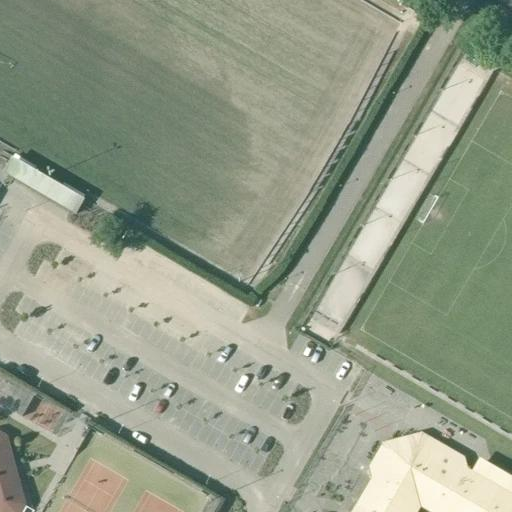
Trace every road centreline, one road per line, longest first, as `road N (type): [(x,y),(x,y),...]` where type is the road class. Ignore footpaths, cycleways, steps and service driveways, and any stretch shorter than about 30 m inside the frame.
road 1 (unclassified): [(271,501),(335,392),(35,221),(0,287)]
road 2 (unclassified): [(0,341),(248,486)]
